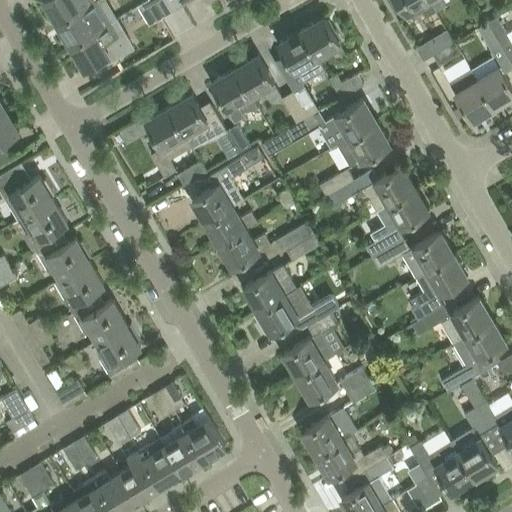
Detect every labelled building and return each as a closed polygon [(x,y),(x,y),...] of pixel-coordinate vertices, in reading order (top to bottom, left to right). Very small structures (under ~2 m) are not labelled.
[(45,0),(51,9),(55,15),(58,20),(58,21),(93,0),(45,0)] [(93,0),(58,21),(58,22),(59,22),(61,25),(68,37),(71,43),(71,44),(110,21),(98,0),(93,0)] [(145,0),(138,4),(146,18),(158,11),(161,16),(172,10),(166,0),(145,0)] [(180,0),(166,0),(172,10),(183,3),(180,0)] [(389,0),(399,15),(407,10),(419,4),(426,15),(436,9),(431,0),(389,0)] [(431,0),(436,9),(446,3),(444,0),(431,0)] [(333,29),(325,14),(302,28),(317,54),(330,46),(337,59),(347,53),(340,40),(343,38),(336,27),(333,29)] [(511,37),(511,38),(497,14),(488,20),(511,60),(511,37)] [(110,21),(71,44),(72,44),(78,54),(81,60),(85,66),(84,66),(85,67),(99,59),(102,64),(134,45),(117,17),(110,21)] [(494,105),(511,94),(511,85),(504,72),(511,66),(511,60),(488,20),(478,26),(492,49),(491,50),(499,64),(478,77),(477,77),(494,105)] [(285,52),(275,57),(294,89),(305,82),(303,79),(313,73),(325,66),(317,54),(302,28),(279,42),(285,52)] [(453,40),(447,29),(425,42),(432,53),(433,52),(455,39),(453,40)] [(440,63),(457,53),(461,50),(455,39),(433,52),(440,63)] [(259,53),(236,66),(251,93),(263,86),(270,98),(281,92),(269,71),(259,53)] [(240,116),(246,115),(244,109),(256,107),(258,105),(251,93),(236,66),(213,80),(229,107),(236,118),(240,116)] [(472,118),(494,105),(477,77),(478,77),(472,67),(450,80),(463,103),(453,109),(460,121),(470,115),(472,118)] [(343,80),(337,71),(329,75),(336,84),(342,95),(364,82),(358,71),(343,80)] [(297,121),(308,115),(294,89),(282,95),(297,121)] [(192,92),(170,105),(192,143),(225,124),(213,103),(203,109),(192,92)] [(322,122),(318,124),(331,146),(338,141),(377,119),(363,97),(346,107),(338,111),(339,111),(326,119),(322,121),(322,122)] [(315,99),(303,106),(308,115),(316,110),(320,108),(315,99)] [(0,159),(10,154),(2,140),(19,130),(5,105),(0,107),(0,159)] [(170,105),(148,119),(149,121),(157,134),(163,144),(152,151),(165,174),(177,168),(171,156),(192,144),(192,143),(170,105)] [(297,121),(287,127),(294,138),(318,124),(322,122),(322,121),(316,110),(308,115),(297,121)] [(352,165),(373,152),(390,142),(377,119),(338,141),(346,154),(352,165)] [(227,128),(227,129),(235,144),(236,143),(240,149),(241,149),(251,143),(238,122),(227,128)] [(206,219),(233,203),(245,196),(237,185),(232,175),(238,171),(266,155),(259,143),(211,172),(217,182),(193,196),(206,219)] [(232,146),(225,150),(229,156),(240,149),(236,143),(235,144),(232,146)] [(184,182),(206,169),(200,158),(178,171),(184,182)] [(9,167),(0,172),(0,183),(1,185),(0,185),(0,186),(10,204),(18,218),(25,214),(54,197),(52,194),(56,192),(46,176),(43,178),(40,173),(29,179),(24,170),(26,171),(26,170),(22,168),(21,166),(25,164),(22,160),(9,167)] [(355,177),(327,193),(334,204),(353,192),(359,201),(370,195),(370,196),(377,208),(415,185),(402,163),(385,173),(379,176),(361,187),(355,177)] [(355,177),(355,176),(349,166),(321,182),(327,193),(355,177)] [(402,224),(411,218),(429,208),(415,185),(377,208),(385,222),(371,230),(375,239),(367,244),(373,255),(405,236),(399,225),(402,223),(402,224)] [(285,203),(295,197),(288,186),(278,192),(285,203)] [(37,249),(61,234),(57,227),(68,221),(54,197),(25,214),(32,226),(25,230),(37,249)] [(240,215),(233,203),(206,219),(219,241),(246,225),(258,219),(251,208),(240,215)] [(287,246),(314,230),(308,219),(281,235),(287,246)] [(253,238),(246,225),(219,241),(233,264),(271,241),(265,231),(253,238)] [(454,252),(441,229),(415,244),(411,246),(405,236),(373,255),(379,266),(403,252),(416,274),(454,252)] [(294,257),(321,241),(314,230),(287,246),(294,257)] [(66,241),(61,234),(37,249),(47,267),(54,263),(62,276),(90,259),(89,256),(92,254),(83,238),(79,240),(76,235),(66,241)] [(418,317),(444,302),(438,293),(441,290),(467,275),(454,252),(416,274),(424,289),(411,296),(415,304),(412,306),(412,307),(418,317)] [(0,270),(11,264),(4,253),(0,255),(0,270)] [(73,311),(98,296),(94,289),(104,282),(90,259),(62,276),(55,280),(73,311)] [(259,307),(297,285),(283,262),(245,285),(259,307)] [(0,284),(13,277),(17,275),(11,264),(0,270),(0,284)] [(310,306),(297,285),(259,307),(259,309),(254,312),(266,332),(271,329),(272,330),(298,314),(304,324),(308,322),(330,309),(335,306),(328,295),(310,306)] [(341,303),(352,296),(347,289),(336,295),(341,303)] [(493,318),(480,295),(453,311),(449,313),(444,302),(418,317),(412,321),(418,332),(441,318),(454,341),(493,318)] [(103,303),(98,296),(73,311),(84,329),(91,325),(99,338),(127,321),(113,297),(103,303)] [(29,322),(21,307),(11,313),(26,338),(48,326),(41,315),(29,322)] [(412,307),(404,312),(409,322),(412,321),(418,317),(412,307)] [(324,358),(335,352),(321,329),(337,320),(330,309),(308,322),(315,333),(310,335),(284,351),(298,373),(324,358)] [(467,363),(442,378),(448,389),(461,381),(473,374),(482,369),(476,359),(495,348),(506,341),(493,318),(466,334),(454,341),(467,363)] [(129,323),(127,321),(99,338),(106,350),(99,354),(110,374),(138,357),(134,349),(141,344),(138,339),(142,337),(132,321),(129,323)] [(380,339),(387,335),(380,322),(373,326),(380,339)] [(40,363),(50,358),(42,344),(54,337),(48,326),(26,338),(32,350),(40,363)] [(379,360),(386,356),(372,330),(365,334),(379,360)] [(511,351),(501,358),(498,359),(505,371),(511,366),(511,351)] [(311,396),(328,386),(337,381),(324,358),(298,373),(311,396)] [(348,388),(369,375),(362,365),(341,377),(348,388)] [(473,374),(461,381),(475,404),(489,425),(500,419),(511,440),(511,439),(511,402),(496,412),(489,402),(473,374)] [(354,399),(375,386),(369,375),(348,388),(354,399)] [(63,401),(85,388),(78,377),(56,390),(63,401)] [(175,408),(186,401),(172,380),(162,386),(175,408)] [(13,430),(35,417),(17,386),(1,395),(13,416),(7,419),(13,430)] [(164,414),(168,412),(175,408),(162,386),(151,393),(164,414)] [(316,452),(343,436),(351,431),(358,427),(344,404),(330,413),(303,429),(316,452)] [(473,425),(452,438),(455,442),(459,449),(475,475),(497,461),(492,452),(479,431),(489,425),(475,404),(465,411),(473,425)] [(130,435),(141,428),(128,407),(117,413),(130,435)] [(120,441),(130,435),(117,413),(107,419),(120,441)] [(198,423),(193,415),(182,421),(204,456),(226,443),(209,416),(198,423)] [(182,421),(176,425),(171,428),(176,436),(165,443),(182,470),(204,456),(182,421)] [(365,453),(351,431),(343,436),(316,452),(330,474),(339,469),(345,479),(388,453),(382,444),(365,453)] [(87,461),(98,455),(84,433),(74,440),(87,461)] [(434,459),(435,459),(422,437),(411,444),(424,466),(434,459)] [(434,459),(424,466),(429,474),(434,483),(444,476),(451,486),(452,489),(475,475),(459,449),(455,442),(452,438),(451,438),(430,451),(433,455),(435,459),(434,459)] [(76,467),(87,461),(74,440),(63,446),(76,467)] [(154,449),(150,441),(139,448),(160,483),(182,470),(165,443),(154,449)] [(138,496),(160,483),(139,448),(128,455),(132,462),(121,469),(138,496)] [(351,490),(342,495),(351,511),(365,511),(382,502),(392,496),(379,474),(394,465),(394,464),(388,453),(345,479),(351,490)] [(43,488),(54,481),(41,460),(30,466),(43,488)] [(33,494),(43,488),(30,466),(20,472),(33,494)] [(111,475),(106,468),(95,475),(116,509),(138,496),(121,469),(111,475)] [(431,503),(442,496),(429,474),(418,481),(431,503)] [(95,475),(73,488),(78,495),(87,511),(112,511),(116,509),(95,475)] [(41,507),(33,511),(58,511),(51,501),(43,488),(33,494),(41,507)] [(0,511),(1,511),(10,508),(0,490),(0,511)] [(67,502),(62,494),(51,501),(58,511),(87,511),(78,495),(67,502)] [(382,502),(365,511),(402,511),(392,496),(382,502)]
